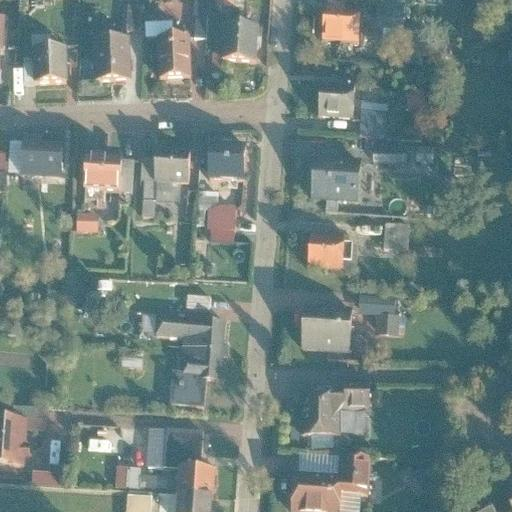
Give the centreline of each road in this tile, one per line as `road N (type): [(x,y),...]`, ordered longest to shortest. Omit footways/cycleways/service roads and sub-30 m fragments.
road 1 (residential): [(278,113),(248,511)]
road 2 (residential): [(278,113),(0,120)]
